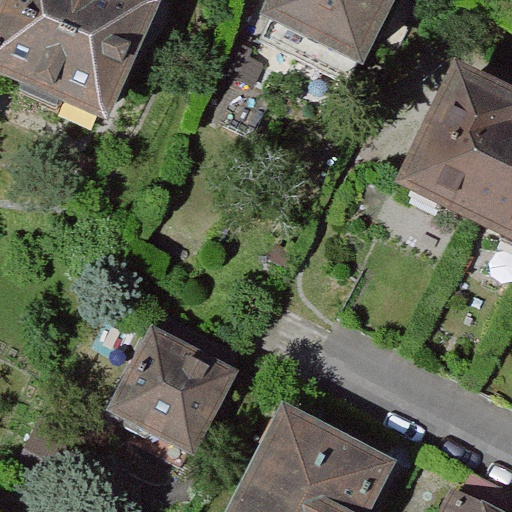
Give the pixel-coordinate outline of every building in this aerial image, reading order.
[(0,93),(102,138),(154,21),(113,3),(111,0),(14,0),(0,33),(0,93)] [(401,0),(278,0),(260,36),(360,85),(401,0)] [(511,110),(454,83),(393,207),(511,264),(511,110)] [(233,388),(152,347),(113,424),(194,465),(233,388)] [(378,511),(395,480),(282,422),(234,511),(378,511)] [(497,511),(467,497),(459,511),(497,511)]
